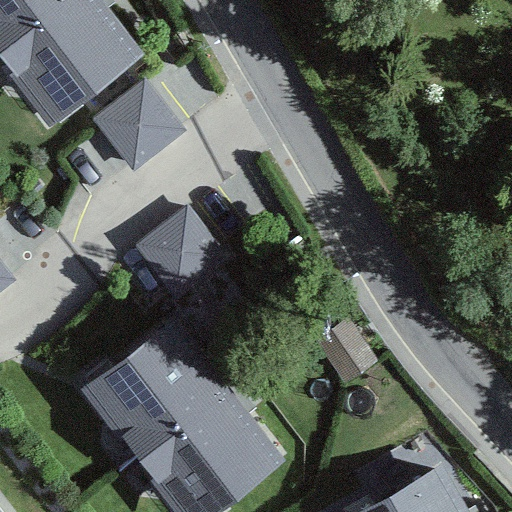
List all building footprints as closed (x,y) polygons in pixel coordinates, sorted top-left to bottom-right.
[(156,66),(106,0),(0,0),(0,34),(70,129),(156,66)] [(196,148),(158,96),(115,127),(152,179),(196,148)] [(237,273),(199,221),(155,252),(193,304),(237,273)] [(0,313),(24,296),(0,263),(0,313)] [(245,511),(298,474),(196,336),(110,399),(193,511),(245,511)] [(465,511),(453,491),(417,511),(465,511)]
